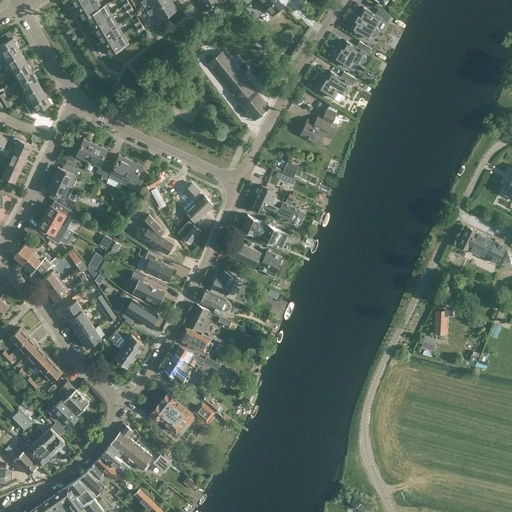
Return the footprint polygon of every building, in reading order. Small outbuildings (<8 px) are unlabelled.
[(72,0),(75,5),(71,7),(73,11),(91,0),(72,0)] [(102,7),(97,0),(91,0),(73,11),(76,15),(80,13),(83,18),(87,16),(87,15),(102,7)] [(171,0),(147,0),(148,0),(149,2),(152,8),(147,11),(150,15),(155,12),(154,10),(171,0)] [(171,0),(154,10),(155,12),(159,18),(153,22),(156,25),(161,22),(160,21),(178,10),(171,0)] [(198,0),(204,10),(221,0),(222,1),(224,0),(198,0)] [(262,0),(264,1),(262,3),(272,14),(283,5),(278,0),(262,0)] [(112,14),(106,4),(102,7),(87,15),(87,16),(90,22),(87,24),(89,27),(112,14)] [(129,4),(125,7),(128,13),(133,10),(129,4)] [(359,15),(355,20),(356,20),(351,28),(369,39),(372,35),(374,35),(377,35),(378,33),(379,31),(378,28),(377,27),(382,18),(388,22),(392,15),(379,8),(376,14),(364,7),(359,15)] [(117,24),(112,14),(89,27),(92,32),(95,30),(98,35),(117,24)] [(137,17),(132,20),(136,26),(141,23),(137,17)] [(141,23),(136,26),(139,32),(144,29),(141,23)] [(123,33),(117,24),(98,35),(102,41),(98,43),(100,46),(123,33)] [(4,33),(7,39),(16,35),(13,29),(4,33)] [(129,43),(123,33),(100,46),(103,51),(106,48),(110,54),(129,43)] [(0,45),(0,49),(5,57),(19,48),(12,38),(0,45)] [(372,48),(360,40),(356,46),(347,40),(343,46),(341,45),(338,50),(335,50),(334,53),(334,56),(333,58),(350,68),(354,60),(359,63),(361,61),(363,61),(365,61),(366,60),(366,58),(366,56),(365,55),(366,53),(369,54),(372,48)] [(25,59),(19,48),(5,57),(11,68),(25,59)] [(208,62),(255,120),(270,107),(223,50),(208,62)] [(32,70),(25,59),(11,68),(18,79),(32,70)] [(38,81),(32,70),(18,79),(24,89),(38,81)] [(341,77),(331,71),(328,76),(326,75),(318,88),(326,93),(327,96),(330,98),(333,97),(334,98),(338,91),(344,94),(345,91),(347,92),(349,91),(350,90),(351,88),(350,87),(349,85),(350,83),(353,85),(357,78),(344,71),(341,77)] [(44,92),(38,81),(24,89),(30,100),(44,92)] [(51,103),(44,92),(30,100),(36,111),(51,103)] [(315,123),(308,119),(301,134),(319,142),(323,134),(331,137),(337,125),(332,123),(336,113),(327,108),(323,118),(318,116),(315,123)] [(25,113),(22,119),(33,124),(36,119),(25,113)] [(0,144),(4,147),(8,138),(0,134),(0,144)] [(16,145),(14,151),(26,156),(31,144),(19,139),(19,140),(16,138),(14,144),(16,145)] [(96,144),(84,138),(78,150),(72,148),(67,158),(74,161),(76,154),(89,160),(96,144)] [(4,147),(0,144),(0,152),(1,153),(2,152),(7,154),(7,155),(11,157),(8,163),(21,169),(26,156),(14,151),(4,147)] [(107,149),(96,144),(89,160),(100,165),(97,171),(102,174),(107,163),(102,161),(107,149)] [(130,159),(119,154),(113,166),(107,163),(101,176),(107,179),(109,177),(120,182),(130,159)] [(143,165),(130,159),(120,182),(138,190),(144,176),(138,174),(143,165)] [(298,167),(288,162),(283,172),(293,177),(298,167)] [(21,169),(8,163),(3,176),(15,182),(21,169)] [(58,166),(52,178),(73,187),(78,176),(81,177),(83,171),(69,164),(66,170),(58,166)] [(287,176),(278,172),(276,176),(286,180),(287,176)] [(158,176),(146,182),(149,187),(161,181),(158,176)] [(73,187),(52,178),(47,190),(56,194),(53,199),(64,206),(67,208),(71,200),(68,199),(74,188),(73,187)] [(191,180),(181,188),(190,200),(182,207),(193,221),(213,204),(191,180)] [(261,185),(256,196),(280,207),(282,201),(271,196),(274,190),(261,185)] [(280,207),(256,196),(251,208),(263,213),(265,209),(280,215),(279,218),(290,223),(297,207),(290,204),(286,202),(282,201),(280,207)] [(50,205),(44,215),(67,228),(76,213),(67,208),(64,206),(61,211),(50,205)] [(67,228),(44,215),(38,225),(50,231),(47,236),(59,243),(67,228)] [(90,215),(88,220),(94,224),(97,218),(90,215)] [(148,215),(140,236),(157,242),(163,229),(148,215)] [(248,216),(241,230),(281,249),(289,234),(248,216)] [(201,230),(188,220),(183,226),(184,226),(179,233),(183,235),(182,236),(190,242),(201,230)] [(24,228),(28,233),(33,229),(29,224),(24,228)] [(111,232),(116,235),(120,227),(114,225),(111,232)] [(480,254),(480,253),(488,236),(467,226),(459,244),(480,254)] [(112,239),(105,235),(100,244),(107,248),(112,239)] [(496,261),(504,244),(488,236),(480,253),(496,261)] [(276,268),(281,256),(267,250),(264,255),(261,254),(262,252),(236,239),(229,254),(255,266),(256,264),(260,266),(259,268),(273,274),(276,268)] [(37,249),(28,241),(14,256),(23,264),(35,251),(37,249)] [(196,246),(191,252),(197,256),(201,251),(196,246)] [(61,258),(53,264),(57,269),(68,261),(67,259),(77,252),(74,248),(61,258)] [(511,251),(507,249),(500,263),(511,268),(511,251)] [(40,256),(35,251),(23,264),(32,272),(37,266),(37,269),(42,273),(53,264),(50,261),(42,254),(40,256)] [(150,259),(145,269),(168,280),(173,269),(160,263),(163,257),(148,251),(145,257),(150,259)] [(103,257),(96,252),(89,264),(96,269),(103,257)] [(50,261),(53,264),(61,258),(58,255),(50,261)] [(79,268),(81,272),(87,269),(84,264),(79,268)] [(40,280),(48,290),(61,280),(54,270),(40,280)] [(137,270),(133,276),(139,280),(134,288),(154,301),(161,291),(145,281),(147,276),(137,270)] [(235,276),(224,270),(221,276),(216,274),(215,276),(214,276),(212,277),(211,278),(212,280),(213,282),(210,287),(226,294),(226,296),(234,300),(237,293),(243,280),(235,277),(235,276)] [(80,277),(71,285),(75,290),(85,283),(80,277)] [(48,290),(55,300),(69,290),(61,280),(48,290)] [(228,300),(225,298),(206,289),(200,301),(220,310),(222,311),(226,311),(228,311),(230,310),(231,308),(231,306),(231,303),(230,302),(229,301),(228,300)] [(0,316),(9,306),(0,297),(0,316)] [(133,299),(124,313),(128,316),(125,320),(135,328),(140,321),(151,328),(158,317),(133,299)] [(95,327),(77,300),(62,310),(69,320),(80,337),(87,347),(102,337),(95,327)] [(102,305),(107,312),(111,309),(106,303),(102,305)] [(210,310),(196,303),(186,324),(203,332),(210,316),(208,315),(210,310)] [(466,312),(472,312),(472,303),(463,303),(464,310),(466,310),(466,312)] [(503,319),(507,312),(500,308),(496,316),(503,319)] [(446,333),(447,316),(448,316),(448,310),(444,309),(444,310),(437,310),(436,332),(446,333)] [(232,320),(221,314),(217,322),(228,328),(232,320)] [(186,327),(179,339),(205,352),(205,351),(208,352),(213,343),(210,341),(212,337),(202,332),(201,334),(186,327)] [(10,338),(17,346),(28,336),(21,328),(10,338)] [(220,335),(210,330),(208,335),(219,340),(220,335)] [(127,340),(115,331),(109,337),(114,342),(113,343),(121,349),(135,359),(141,350),(140,349),(144,343),(131,334),(127,340)] [(17,346),(25,355),(36,344),(28,336),(17,346)] [(433,350),(436,340),(424,336),(421,346),(433,350)] [(109,337),(105,342),(110,346),(113,343),(114,342),(109,337)] [(25,355),(34,364),(45,353),(36,344),(25,355)] [(188,350),(179,345),(174,353),(188,362),(190,364),(191,362),(189,360),(191,356),(202,362),(204,358),(188,350)] [(135,359),(121,349),(116,356),(114,354),(112,356),(115,358),(128,368),(135,359)] [(34,364),(43,373),(54,362),(45,353),(34,364)] [(188,362),(174,353),(164,368),(181,383),(189,372),(191,370),(194,372),(201,378),(205,373),(198,367),(193,366),(193,367),(189,366),(188,368),(185,366),(188,362)] [(461,358),(459,364),(470,367),(471,366),(473,366),(477,357),(471,355),(470,361),(461,358)] [(488,364),(486,363),(488,357),(483,356),(481,362),(477,360),(476,365),(486,369),(488,364)] [(220,363),(209,358),(206,363),(217,369),(220,363)] [(43,373),(52,382),(63,371),(54,362),(43,373)] [(76,389),(68,381),(61,387),(65,391),(66,390),(71,394),(76,389)] [(63,401),(77,415),(90,402),(76,389),(71,394),(63,401)] [(240,396),(249,401),(252,396),(243,391),(240,396)] [(189,424),(195,416),(191,413),(191,412),(176,399),(169,392),(152,412),(153,413),(150,416),(157,422),(160,418),(176,431),(185,421),(189,424)] [(205,395),(202,399),(216,411),(220,407),(205,395)] [(25,398),(21,403),(25,407),(30,403),(25,398)] [(63,401),(61,399),(49,412),(52,415),(47,420),(55,428),(61,434),(66,429),(70,426),(79,417),(77,415),(63,401)] [(207,423),(216,411),(202,400),(193,411),(207,423)] [(13,411),(28,427),(33,422),(18,407),(13,411)] [(13,411),(8,416),(24,432),(29,427),(28,427),(13,411)] [(233,420),(224,413),(222,416),(231,423),(233,420)] [(117,456),(119,457),(123,453),(126,455),(136,442),(129,436),(134,430),(126,424),(110,443),(120,451),(117,456)] [(51,427),(39,438),(53,453),(65,442),(51,427)] [(53,453),(39,438),(33,444),(30,441),(28,441),(23,445),(27,449),(41,464),(53,453)] [(152,455),(136,442),(126,455),(143,469),(152,455)] [(120,451),(110,443),(102,454),(116,466),(119,463),(127,470),(129,467),(119,457),(117,456),(120,451)] [(29,473),(39,465),(24,449),(17,456),(13,452),(15,451),(9,445),(6,448),(29,473)] [(131,480),(102,455),(95,462),(112,478),(115,475),(126,485),(131,480)] [(171,464),(160,455),(154,462),(166,471),(171,464)] [(0,479),(6,480),(13,476),(12,468),(6,464),(0,464),(0,479)] [(93,464),(79,477),(94,497),(109,481),(102,474),(103,473),(93,464)] [(94,497),(79,477),(68,485),(82,502),(89,511),(101,511),(104,510),(99,502),(94,497)] [(197,484),(192,480),(188,486),(193,489),(197,484)] [(89,511),(82,502),(68,485),(60,491),(71,505),(70,506),(74,511),(86,511),(88,511),(89,511)] [(164,511),(140,488),(134,494),(150,508),(149,509),(152,511),(164,511)] [(71,505),(60,491),(50,497),(60,511),(61,511),(67,508),(69,511),(74,511),(70,506),(71,505)] [(60,511),(50,497),(40,504),(45,511),(60,511)] [(101,497),(97,500),(103,508),(107,505),(101,497)] [(359,504),(354,499),(350,503),(355,508),(359,504)]
